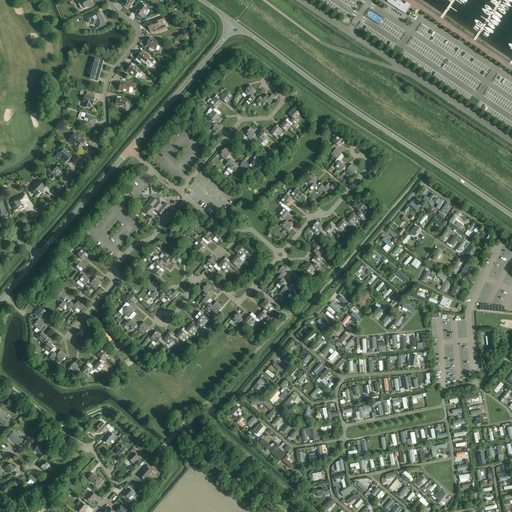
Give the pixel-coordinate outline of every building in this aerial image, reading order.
[(90,8),(93,6),(89,0),(76,0),(80,7),(83,6),(85,8),(89,6),(90,8)] [(124,5),(129,9),(135,1),(134,0),(126,0),(127,1),(124,5)] [(388,0),(387,2),(405,14),(411,5),(406,2),(404,5),(397,0),(388,0)] [(137,14),(142,18),(148,10),(143,6),(144,5),(142,3),(138,8),(141,10),(137,14)] [(98,28),(105,25),(99,11),(85,17),(88,24),(91,22),(92,25),(96,23),(98,28)] [(165,26),(164,26),(162,21),(164,20),(163,17),(156,20),(152,21),(153,24),(148,26),(150,32),(154,30),(155,32),(158,31),(158,32),(166,29),(165,26)] [(158,45),(160,46),(161,42),(155,40),(154,43),(149,41),(146,46),(150,48),(149,50),(153,52),(154,50),(155,50),(158,45)] [(147,55),(145,57),(140,54),(137,58),(137,59),(136,60),(140,63),(141,62),(144,65),(145,65),(149,68),(154,61),(147,55)] [(92,79),(98,81),(103,62),(97,60),(96,64),(92,63),(89,74),(93,75),(92,79)] [(137,67),(135,70),(131,66),(127,71),(134,77),(135,77),(139,80),(142,76),(140,73),(142,71),(137,67)] [(130,87),(135,88),(135,85),(126,83),(126,86),(120,85),(119,91),(129,93),(130,87)] [(246,95),(253,88),(250,85),(243,93),(246,95)] [(252,95),(256,90),(253,88),(246,95),(249,98),(252,95)] [(222,95),(229,101),(232,98),(224,91),(222,95)] [(95,98),(94,98),(95,95),(87,93),(86,95),(85,95),(83,102),(85,103),(83,107),(90,109),(91,104),(93,105),(95,98)] [(226,104),(229,101),(222,95),(219,98),(222,100),(226,104)] [(255,98),(252,95),(249,98),(247,101),(250,103),(252,101),(255,103),(257,100),(255,98)] [(269,97),(266,95),(263,99),(260,102),(263,105),(265,102),(269,97)] [(265,102),(269,105),(275,97),(272,95),(269,97),(265,102)] [(222,100),(219,98),(217,100),(214,97),(212,101),(217,105),(222,100)] [(126,102),(128,103),(129,100),(123,98),(122,101),(117,100),(115,106),(125,108),(126,102)] [(215,108),(217,105),(212,101),(209,104),(212,106),(210,108),(212,111),(213,111),(215,108)] [(220,113),(215,108),(213,111),(212,111),(210,114),(216,119),(220,113)] [(290,111),(298,117),(300,114),(293,108),(290,111)] [(295,120),(298,117),(290,111),(288,114),(292,118),(295,120)] [(85,125),(93,128),(97,118),(86,114),(84,120),(87,122),(85,125)] [(211,124),(213,121),(216,119),(210,114),(207,117),(210,119),(208,122),(211,124)] [(290,121),(287,118),(282,124),(288,129),(291,126),(288,123),(290,121)] [(298,123),(295,120),(292,118),(290,121),(288,123),(291,126),(293,124),(295,126),(298,123)] [(219,126),(213,121),(211,124),(213,126),(210,129),(214,132),(219,126)] [(219,126),(214,132),(217,135),(223,127),(220,124),(219,126)] [(285,132),(288,129),(282,124),(280,127),(278,130),(281,132),(283,130),(285,132)] [(280,127),(277,125),(272,130),(278,135),(281,132),(278,130),(280,127)] [(252,132),(253,130),(250,128),(244,135),(247,138),(252,132)] [(270,133),(264,128),(260,134),(266,139),(268,136),(270,133)] [(276,138),(278,135),(272,130),(270,133),(268,136),(271,138),(273,136),(276,138)] [(257,136),(252,132),(247,138),(250,140),(252,138),(255,140),(257,137),(257,136)] [(82,144),(85,141),(75,133),(73,136),(72,136),(71,136),(70,137),(70,138),(71,139),(69,142),(78,148),(81,143),(82,144)] [(263,142),(266,139),(260,134),(257,136),(257,137),(255,140),(258,142),(260,139),(263,142)] [(340,144),(342,145),(345,142),(337,135),(335,138),(340,144)] [(336,149),(340,144),(335,138),(332,142),(334,144),(333,146),(335,149),(336,149)] [(338,151),(336,149),(335,149),(333,146),(330,149),(333,151),(330,154),(334,157),(338,151)] [(65,148),(64,150),(62,148),(60,148),(57,151),(57,153),(58,154),(55,157),(64,165),(67,161),(68,162),(72,157),(67,153),(69,151),(65,148)] [(222,158),(228,150),(225,148),(219,155),(222,158)] [(225,160),(228,157),(231,153),(228,150),(222,158),(225,160)] [(339,161),(344,156),(338,151),(334,157),(336,159),(337,160),(337,159),(339,161)] [(252,159),(253,161),(259,165),(262,162),(254,156),(252,159)] [(228,168),(233,162),(228,157),(225,160),(227,162),(225,165),(228,168)] [(241,169),(246,163),(241,158),(236,164),(238,166),(238,167),(241,169)] [(342,164),(339,161),(337,159),(337,160),(336,159),(334,162),(337,164),(334,167),(337,170),(342,164)] [(236,164),(233,162),(228,168),(231,170),(233,167),(236,169),(238,167),(238,166),(236,164)] [(249,166),(246,163),(241,169),(244,172),(247,169),(249,171),(252,168),(249,166)] [(345,172),(348,168),(342,164),(337,170),(340,172),(343,170),(345,172)] [(348,174),(354,167),(351,164),(348,168),(345,172),(348,174)] [(56,174),(59,169),(55,165),(51,169),(50,168),(45,173),(52,180),(57,174),(56,174)] [(354,167),(348,174),(351,177),(357,169),(354,167)] [(308,184),(315,176),(312,174),(305,181),(308,184)] [(314,183),(318,179),(315,176),(308,184),(311,186),(314,183)] [(30,189),(37,196),(46,187),(38,181),(30,189)] [(317,186),(314,183),(311,186),(309,189),(312,192),(314,189),(317,191),(319,188),(317,186)] [(325,187),(319,183),(317,186),(319,188),(317,191),(320,193),(322,191),(325,187)] [(332,186),(331,185),(328,183),(325,187),(322,191),(325,193),(328,190),(332,186)] [(328,190),(331,193),(337,185),(334,183),(331,185),(332,186),(328,190)] [(292,192),(300,198),(302,195),(295,189),(292,192)] [(297,201),(300,198),(292,192),(290,195),(293,198),(297,201)] [(19,209),(20,210),(27,207),(25,203),(29,201),(25,194),(21,197),(22,198),(12,203),(15,211),(19,209)] [(293,198),(290,195),(289,196),(287,194),(285,195),(282,198),(288,203),(293,198)] [(407,206),(413,212),(415,209),(411,206),(418,198),(415,196),(407,206)] [(165,203),(162,206),(153,197),(141,211),(146,215),(147,214),(149,216),(155,210),(162,216),(170,207),(165,203)] [(286,206),(288,203),(282,198),(280,201),(280,202),(279,203),(281,204),(280,206),(283,208),(285,206),(286,206)] [(438,211),(444,202),(441,200),(437,205),(433,202),(431,206),(438,211)] [(357,205),(365,211),(367,208),(360,202),(357,205)] [(443,213),(449,204),(447,202),(441,211),(443,213)] [(362,214),(365,211),(357,205),(354,208),(359,212),(359,211),(362,214)] [(281,211),(287,216),(291,211),(286,206),(285,206),(283,208),(281,211)] [(284,219),(287,216),(281,211),(278,214),(279,215),(278,216),(280,218),(278,219),(281,222),(284,219)] [(365,216),(362,214),(359,211),(359,212),(356,214),(357,215),(355,217),(358,219),(359,217),(362,220),(365,216)] [(357,215),(356,214),(354,212),(349,218),(355,223),(358,219),(355,217),(357,215)] [(449,222),(460,230),(463,226),(456,221),(458,217),(455,214),(449,222)] [(347,221),(344,218),(339,224),(345,229),(347,225),(345,223),(347,221)] [(350,228),(355,223),(349,218),(347,221),(345,223),(347,225),(350,228)] [(397,220),(407,229),(409,226),(406,224),(406,223),(405,222),(405,223),(399,218),(397,220)] [(289,223),(284,219),(281,222),(283,223),(280,225),(281,226),(281,227),(284,229),(289,223)] [(443,224),(436,219),(433,223),(436,225),(435,226),(437,227),(438,226),(441,228),(443,224)] [(318,226),(319,226),(320,224),(317,221),(310,229),(314,231),(318,226)] [(289,223),(284,229),(287,232),(294,224),(291,222),(289,223)] [(337,227),(331,222),(326,227),(332,232),(335,229),(334,229),(337,227)] [(473,223),(468,230),(465,234),(469,237),(472,233),(471,232),(476,225),(473,223)] [(342,232),(345,229),(339,224),(337,227),(334,229),(335,229),(337,232),(338,230),(341,233),(342,232)] [(416,225),(410,233),(413,236),(414,235),(415,236),(417,233),(416,232),(420,228),(416,225)] [(324,230),(319,226),(318,226),(314,231),(317,234),(319,231),(321,233),(324,230)] [(330,235),(332,232),(326,227),(324,230),(321,233),(324,236),(327,233),(330,235)] [(448,228),(441,238),(444,240),(448,235),(449,236),(453,231),(448,228)] [(397,235),(389,229),(387,232),(394,238),(397,235)] [(485,231),(481,236),(484,238),(483,239),(484,239),(481,243),(484,245),(491,236),(488,234),(488,233),(485,231)] [(209,237),(209,236),(205,233),(202,236),(203,237),(206,240),(204,242),(207,245),(212,239),(209,237)] [(219,240),(221,243),(224,239),(217,233),(214,236),(219,240)] [(451,246),(458,236),(459,234),(457,233),(456,234),(448,244),(451,246)] [(214,236),(211,234),(209,236),(209,237),(212,239),(216,243),(219,240),(214,236)] [(408,235),(402,243),(404,244),(406,243),(406,244),(408,242),(407,242),(409,239),(409,240),(410,239),(410,238),(411,237),(408,235)] [(393,246),(384,238),(382,240),(387,245),(383,249),(387,252),(391,248),(393,246)] [(462,242),(457,250),(460,252),(463,247),(464,247),(465,246),(464,245),(465,244),(468,241),(464,239),(462,242)] [(206,249),(202,245),(199,243),(196,246),(204,252),(206,249)] [(319,253),(322,249),(314,243),(311,246),(314,249),(314,248),(319,253)] [(236,247),(243,253),(246,250),(239,244),(236,247)] [(472,245),(466,254),(468,256),(475,247),(472,245)] [(201,255),(204,252),(196,246),(194,249),(201,255)] [(399,246),(392,254),(394,256),(396,254),(397,255),(399,253),(398,252),(401,248),(399,246)] [(241,257),(243,253),(236,247),(233,250),(238,254),(241,257)] [(322,255),(319,253),(314,248),(314,249),(312,251),(316,255),(319,258),(322,255)] [(79,252),(84,257),(86,258),(89,255),(81,249),(79,252)] [(438,249),(433,259),(436,261),(437,258),(439,259),(441,256),(439,255),(441,251),(438,249)] [(376,250),(368,258),(371,260),(378,252),(376,250)] [(80,262),(84,257),(79,252),(76,255),(79,257),(77,260),(80,262)] [(239,259),(241,257),(238,254),(233,259),(239,264),(242,261),(239,259)] [(173,258),(170,255),(167,258),(170,261),(175,265),(177,262),(173,258)] [(177,262),(180,264),(183,261),(175,255),(173,258),(177,262)] [(322,260),(319,258),(316,255),(311,261),(314,263),(316,261),(319,263),(320,263),(322,260)] [(167,258),(165,256),(162,259),(165,261),(163,264),(166,266),(170,261),(167,258)] [(406,266),(413,258),(410,256),(404,264),(401,262),(400,264),(404,268),(406,266)] [(213,261),(214,260),(211,257),(205,265),(208,267),(213,261)] [(455,270),(461,259),(457,257),(455,260),(456,260),(451,268),(455,270)] [(231,262),(225,258),(221,263),(226,268),(229,265),(231,262)] [(165,261),(162,259),(160,261),(157,259),(154,262),(157,264),(160,267),(163,264),(165,261)] [(83,265),(80,262),(77,260),(74,262),(77,265),(75,268),(78,270),(83,265)] [(218,266),(213,261),(208,267),(211,270),(213,267),(216,269),(218,266)] [(322,265),(320,263),(319,263),(316,261),(314,263),(312,266),(315,269),(318,271),(320,268),(320,267),(322,265)] [(312,266),(307,262),(305,265),(312,272),(315,269),(312,266)] [(224,271),(226,268),(221,263),(218,266),(216,269),(219,271),(221,269),(224,271)] [(511,264),(510,263),(502,278),(509,282),(511,276),(511,264)] [(165,271),(160,267),(157,264),(155,267),(162,274),(165,271)] [(363,264),(355,274),(359,277),(360,275),(359,274),(364,267),(366,266),(363,264)] [(84,275),(88,269),(83,265),(78,270),(81,273),(84,275)] [(310,275),(312,272),(305,265),(302,268),(310,275)] [(279,276),(283,271),(286,269),(283,266),(276,273),(279,276)] [(160,277),(162,274),(155,267),(152,270),(160,277)] [(417,273),(410,267),(408,269),(415,275),(417,273)] [(409,279),(399,270),(396,274),(406,283),(409,279)] [(282,278),(282,279),(286,274),(283,271),(279,276),(277,279),(280,281),(282,278)] [(469,275),(463,272),(462,274),(460,273),(459,276),(461,277),(460,277),(462,278),(462,277),(463,278),(463,279),(466,280),(468,277),(469,275)] [(87,277),(84,275),(81,273),(78,276),(81,278),(78,280),(82,283),(87,277)] [(447,278),(448,276),(443,274),(440,273),(439,274),(438,274),(437,277),(441,278),(440,279),(442,280),(442,279),(443,279),(442,282),(444,283),(446,278),(447,278)] [(370,285),(377,277),(375,275),(371,280),(370,279),(369,280),(370,281),(368,283),(370,285)] [(89,285),(92,282),(87,277),(82,283),(85,286),(87,283),(89,285)] [(92,287),(99,280),(96,277),(92,282),(89,285),(92,287)] [(288,283),(282,279),(282,278),(280,281),(277,284),(280,287),(283,284),(285,286),(288,283)] [(99,280),(92,287),(95,290),(102,282),(99,280)] [(150,291),(156,283),(153,281),(147,288),(150,291)] [(378,292),(385,284),(383,282),(376,290),(378,292)] [(155,291),(159,286),(156,283),(150,291),(153,293),(153,294),(155,291)] [(208,289),(210,286),(207,284),(200,291),(203,294),(204,294),(208,289)] [(288,288),(285,286),(283,284),(280,287),(283,289),(280,292),(283,294),(286,291),(288,288)] [(289,294),(295,287),(292,284),(288,288),(286,291),(289,294)] [(455,285),(450,295),(454,296),(457,290),(459,291),(461,287),(459,286),(455,285)] [(351,302),(361,291),(363,289),(360,286),(358,289),(357,288),(348,299),(351,302)] [(295,287),(289,294),(292,297),(298,289),(295,287)] [(211,291),(208,289),(204,294),(203,294),(201,296),(204,299),(207,296),(211,291)] [(385,299),(392,291),(390,289),(388,292),(385,289),(382,293),(384,295),(383,297),(385,299)] [(173,293),(170,290),(166,295),(164,298),(167,301),(169,298),(173,293)] [(169,298),(172,300),(178,293),(175,290),(173,293),(169,298)] [(58,301),(64,294),(62,291),(55,299),(58,301)] [(158,293),(155,291),(153,294),(153,293),(150,296),(153,299),(156,296),(158,298),(161,295),(158,293)] [(362,304),(368,296),(369,297),(371,296),(367,293),(360,302),(362,304)] [(64,301),(68,297),(64,294),(58,301),(61,304),(64,301)] [(132,302),(134,303),(137,300),(129,294),(127,297),(132,302)] [(212,301),(207,296),(204,299),(202,302),(205,304),(207,302),(210,304),(210,303),(212,301)] [(398,296),(391,304),(393,306),(400,298),(398,296)] [(443,296),(439,305),(442,307),(445,299),(447,300),(448,298),(443,296)] [(128,307),(132,302),(127,297),(124,300),(125,300),(124,302),(126,303),(125,304),(128,307)] [(262,302),(270,309),(272,306),(265,299),(262,302)] [(67,303),(64,301),(61,304),(59,307),(62,309),(64,307),(65,307),(64,309),(65,310),(69,306),(67,304),(67,303)] [(72,308),(74,305),(69,301),(67,303),(67,304),(69,306),(65,310),(67,309),(70,311),(72,308)] [(77,308),(81,303),(78,301),(74,305),(72,308),(75,311),(77,308)] [(77,308),(80,311),(87,303),(84,301),(81,303),(77,308)] [(213,306),(210,303),(210,304),(207,302),(205,304),(207,306),(205,309),(208,312),(210,309),(213,306)] [(213,312),(219,304),(216,302),(213,306),(210,309),(213,312)] [(267,312),(270,309),(262,302),(260,306),(264,309),(267,312)] [(343,312),(332,303),(331,306),(339,313),(340,312),(341,313),(343,312)] [(130,309),(128,307),(125,304),(122,307),(125,310),(122,312),(126,315),(130,309)] [(219,304),(213,312),(216,314),(223,307),(219,304)] [(480,304),(480,309),(480,310),(504,313),(504,307),(480,304)] [(43,314),(43,315),(45,316),(47,313),(40,306),(37,309),(43,314)] [(39,320),(43,315),(43,314),(37,309),(35,313),(37,315),(35,317),(38,320),(39,320)] [(131,320),(136,314),(130,309),(126,315),(129,318),(131,320)] [(265,314),(267,312),(264,309),(260,315),(266,320),(268,317),(265,314)] [(376,320),(383,311),(380,309),(373,317),(376,320)] [(197,314),(204,321),(207,318),(199,311),(197,314)] [(239,317),(241,315),(237,312),(231,320),(234,323),(239,317)] [(334,318),(327,312),(325,314),(332,320),(334,318)] [(359,320),(350,312),(348,314),(357,322),(359,320)] [(257,318),(251,313),(247,318),(253,323),(255,321),(255,320),(257,318)] [(389,313),(382,322),(385,324),(389,319),(390,319),(391,318),(390,318),(392,315),(389,313)] [(201,324),(204,321),(197,314),(194,317),(198,321),(199,321),(201,324)] [(263,323),(266,320),(260,315),(257,318),(255,320),(255,321),(258,323),(260,320),(263,323)] [(348,316),(342,323),(344,326),(351,318),(348,316)] [(41,322),(39,320),(38,320),(35,317),(33,320),(36,322),(33,325),(36,328),(41,322)] [(244,321),(239,317),(234,323),(237,325),(240,322),(242,324),(244,322),(244,321)] [(134,322),(131,320),(129,318),(126,320),(127,321),(125,324),(127,325),(126,325),(130,328),(134,322)] [(250,327),(253,323),(247,318),(244,321),(244,322),(242,324),(245,327),(247,324),(250,327)] [(327,325),(319,319),(317,321),(318,321),(316,323),(322,328),(323,326),(325,328),(327,325)] [(42,332),(42,333),(47,327),(41,322),(36,328),(39,330),(42,332)] [(137,330),(140,327),(134,322),(130,328),(132,330),(135,328),(137,330)] [(140,332),(147,325),(143,322),(140,327),(137,330),(140,332)] [(196,324),(193,322),(189,327),(194,332),(197,329),(194,327),(196,324)] [(147,325),(140,332),(143,335),(150,327),(147,325)] [(313,330),(306,325),(304,327),(309,331),(307,334),(309,336),(311,333),(313,330)] [(337,327),(333,332),(336,335),(337,332),(339,334),(342,331),(340,329),(342,327),(339,325),(338,327),(337,327)] [(192,335),(194,332),(189,327),(186,330),(184,333),(187,335),(189,333),(192,335)] [(186,330),(183,328),(179,333),(184,338),(187,335),(184,333),(186,330)] [(158,335),(160,334),(156,331),(150,338),(153,341),(158,335)] [(176,336),(171,331),(166,337),(172,342),(174,339),(176,336)] [(314,332),(307,340),(309,342),(316,334),(314,332)] [(182,342),(184,338),(179,333),(176,336),(174,339),(177,341),(179,339),(182,342)] [(45,340),(48,342),(50,340),(45,335),(40,340),(43,343),(45,340)] [(163,340),(158,335),(153,341),(156,344),(159,341),(161,343),(163,340)] [(344,335),(339,342),(341,344),(342,342),(343,343),(347,339),(346,338),(347,337),(344,335)] [(169,345),(172,342),(166,337),(163,340),(161,343),(164,345),(166,342),(169,345)] [(321,339),(313,346),(316,349),(323,341),(321,339)] [(352,339),(345,347),(348,349),(354,342),(352,339)] [(293,341),(286,350),(289,352),(296,344),(293,341)] [(330,343),(321,353),(323,355),(324,355),(326,354),(325,353),(328,350),(330,353),(333,350),(331,347),(332,345),(330,343)] [(54,352),(56,350),(51,345),(46,350),(49,353),(52,350),(54,352)] [(99,352),(107,358),(109,355),(102,349),(99,352)] [(57,360),(64,353),(61,350),(57,355),(54,358),(55,358),(57,360)] [(337,350),(328,360),(330,362),(339,352),(337,350)] [(104,362),(107,358),(99,352),(96,355),(101,359),(104,362)] [(64,353),(57,360),(60,363),(67,355),(64,353)] [(308,354),(302,361),(306,364),(308,361),(307,360),(311,356),(308,354)] [(416,364),(416,358),(422,358),(422,359),(424,359),(424,358),(427,357),(427,354),(412,355),(412,359),(412,361),(413,361),(413,364),(416,364)] [(102,364),(104,362),(101,359),(97,364),(102,369),(105,366),(102,364)] [(343,359),(336,367),(338,369),(345,361),(343,359)] [(76,366),(76,367),(78,365),(74,362),(68,369),(71,372),(76,366)] [(94,368),(94,367),(89,363),(84,368),(90,373),(92,370),(94,368)] [(283,370),(275,363),(273,366),(278,370),(277,371),(279,372),(279,371),(284,375),(286,372),(283,369),(283,370)] [(99,373),(102,369),(97,364),(94,367),(94,368),(92,370),(95,373),(97,370),(99,373)] [(320,364),(312,373),(314,375),(322,366),(320,364)] [(81,371),(76,367),(76,366),(71,372),(74,375),(75,374),(76,375),(78,373),(79,374),(81,371)] [(297,367),(289,375),(291,377),(299,369),(297,367)] [(87,376),(90,373),(84,368),(81,371),(79,374),(82,376),(83,375),(85,377),(87,376)] [(328,369),(319,378),(322,380),(330,372),(328,369)] [(275,376),(268,370),(265,373),(272,378),(275,376)] [(333,376),(327,382),(329,384),(327,386),(329,388),(338,380),(336,377),(335,378),(333,376)] [(261,378),(253,387),(256,389),(261,384),(263,386),(266,390),(270,385),(264,380),(264,381),(261,378)] [(502,382),(495,390),(500,394),(502,390),(502,389),(505,385),(502,382)] [(319,387),(311,396),(314,398),(321,389),(319,387)] [(277,390),(271,397),(273,399),(272,399),(270,400),(274,403),(278,398),(276,396),(279,392),(277,390)] [(291,396),(284,405),(287,407),(290,403),(291,403),(291,402),(294,398),(291,396)] [(273,407),(266,401),(261,400),(251,400),(252,405),(262,404),(263,404),(270,410),(273,407)] [(239,408),(236,406),(229,414),(232,416),(239,408)] [(473,416),(471,407),(467,408),(469,417),(471,416),(471,418),(470,419),(475,424),(476,426),(477,426),(478,426),(480,424),(473,416)] [(274,409),(267,416),(270,419),(273,415),(274,416),(277,412),(276,411),(274,409)] [(0,422),(4,426),(9,420),(0,412),(0,422)] [(251,428),(258,420),(254,417),(247,425),(251,428)] [(279,418),(273,426),(275,428),(282,420),(279,418)] [(97,432),(99,434),(100,434),(106,427),(101,422),(95,428),(98,430),(97,431),(97,432)] [(289,422),(282,430),(285,432),(288,428),(290,430),(292,427),(291,425),(292,424),(289,422)] [(261,424),(254,432),(257,435),(259,432),(261,434),(264,430),(262,428),(263,427),(261,424)] [(316,436),(315,430),(320,429),(320,426),(310,428),(313,442),(319,440),(318,436),(316,436)] [(297,428),(290,436),(293,438),(299,430),(297,428)] [(9,438),(18,446),(23,440),(14,432),(9,438)] [(27,437),(31,441),(36,435),(32,432),(27,437)] [(104,440),(109,443),(114,437),(110,433),(104,440)] [(271,446),(263,439),(259,443),(267,450),(273,455),(280,446),(276,443),(274,441),(271,446)] [(431,447),(433,458),(436,457),(435,450),(447,447),(447,444),(436,446),(434,446),(431,447)] [(37,452),(40,455),(44,449),(39,445),(34,451),(37,453),(37,452)] [(115,451),(120,456),(125,450),(120,445),(115,451)] [(317,447),(319,458),(320,457),(320,461),(330,459),(329,456),(323,457),(322,446),(317,447)] [(273,455),(280,461),(286,454),(279,448),(273,455)] [(128,459),(133,463),(139,457),(133,453),(128,459)] [(282,460),(292,469),(294,466),(286,460),(289,457),(287,455),(282,460)] [(47,469),(50,466),(45,461),(43,463),(42,462),(39,466),(45,471),(47,469)] [(7,471),(9,474),(15,470),(11,464),(4,468),(6,471),(7,471)] [(139,476),(145,480),(152,472),(146,467),(139,476)] [(27,484),(31,487),(32,486),(38,478),(32,473),(27,480),(29,481),(27,484)] [(97,486),(99,486),(103,482),(99,479),(93,474),(89,479),(95,484),(97,486)] [(345,474),(334,477),(335,480),(340,478),(343,488),(346,487),(344,479),(346,478),(345,474)] [(422,476),(414,485),(417,487),(421,491),(422,489),(420,487),(418,486),(418,485),(419,486),(421,484),(420,483),(425,478),(422,476)] [(400,478),(393,486),(395,488),(402,480),(400,478)] [(368,489),(359,483),(358,485),(366,491),(368,489)] [(435,484),(427,493),(430,495),(432,493),(431,492),(437,486),(435,484)] [(351,486),(341,493),(344,497),(354,491),(351,486)] [(406,486),(400,493),(402,495),(408,488),(406,486)] [(123,494),(129,499),(134,493),(128,488),(123,494)] [(442,490),(436,498),(438,499),(444,492),(442,490)] [(381,491),(375,498),(378,500),(379,499),(380,499),(381,498),(380,497),(384,493),(381,491)] [(86,498),(91,503),(96,496),(91,492),(86,498)] [(445,493),(438,502),(440,504),(444,501),(445,501),(446,500),(447,500),(449,496),(445,493)] [(348,504),(356,499),(358,501),(360,498),(356,494),(354,496),(346,501),(348,504)] [(424,509),(428,504),(425,502),(426,501),(422,497),(420,500),(419,501),(423,504),(422,506),(424,509)] [(77,509),(79,511),(83,511),(87,508),(82,503),(79,500),(76,504),(79,506),(77,509)] [(330,500),(323,508),(327,511),(334,503),(330,500)] [(361,500),(354,506),(357,508),(361,504),(362,505),(364,503),(361,500)]
